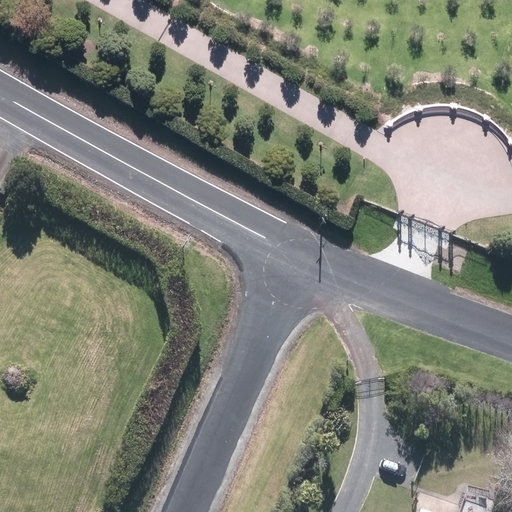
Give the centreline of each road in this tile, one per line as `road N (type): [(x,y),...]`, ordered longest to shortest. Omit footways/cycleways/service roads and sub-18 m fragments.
road 1 (unclassified): [(296,260),(0,86)]
road 2 (unclassified): [(193,511),(296,260)]
road 3 (unclassified): [(511,346),(296,260)]
